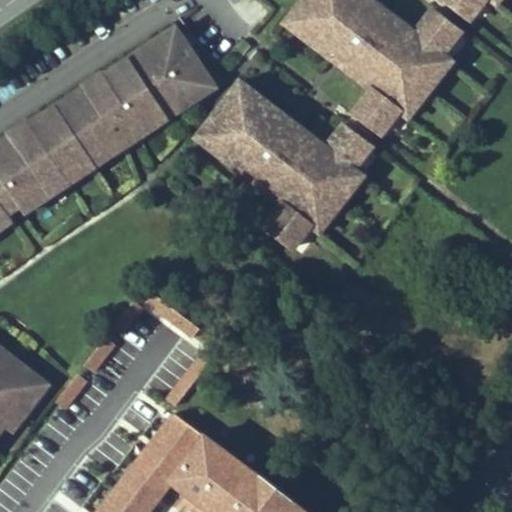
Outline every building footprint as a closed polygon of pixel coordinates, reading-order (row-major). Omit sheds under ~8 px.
[(443,53),(460,31),(432,9),(415,32),(378,3),(372,11),(357,0),(301,0),(293,12),(306,22),(299,32),(371,88),(354,110),(382,132),(399,110),(408,116),(451,60),(443,53)] [(373,0),(357,0),(372,11),(378,3),(373,0)] [(446,0),(470,18),(484,0),(492,0),(496,3),(498,0),(446,0)] [(306,22),(293,12),(285,22),(299,32),(306,22)] [(0,429),(3,425),(33,386),(0,360),(0,228),(13,219),(8,212),(19,205),(23,212),(48,196),(42,186),(53,180),(60,191),(72,184),(70,182),(65,173),(117,140),(122,148),(157,125),(151,116),(175,101),(181,110),(216,87),(177,27),(106,73),(105,71),(82,85),(84,88),(32,122),(30,119),(7,134),(9,136),(0,142),(0,429)] [(363,175),(354,168),(372,146),(344,124),(326,146),(290,118),(284,126),(256,105),(262,97),(240,80),(197,136),(208,145),(215,135),(227,144),(219,153),(283,202),(265,225),(293,247),(310,224),(319,231),(363,175)] [(290,118),(262,97),(256,105),(284,126),(290,118)] [(157,125),(181,110),(175,101),(151,116),(157,125)] [(227,144),(215,135),(208,145),(219,153),(227,144)] [(70,182),(122,148),(117,140),(65,173),(70,182)] [(60,191),(53,180),(42,186),(48,196),(50,198),(60,191)] [(11,431),(48,383),(0,346),(0,360),(33,386),(3,425),(11,431)] [(306,511),(176,412),(99,511),(147,511),(174,478),(216,511),(306,511)]
